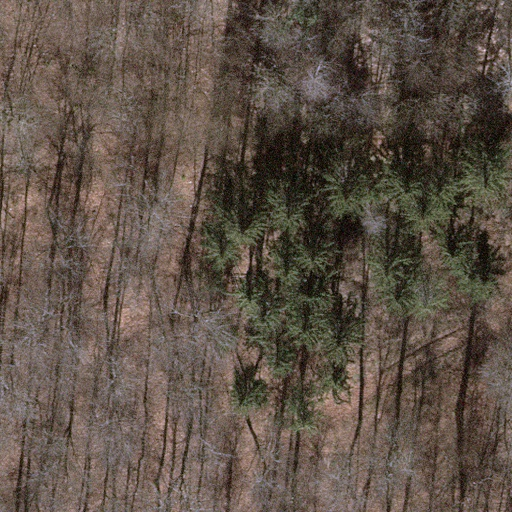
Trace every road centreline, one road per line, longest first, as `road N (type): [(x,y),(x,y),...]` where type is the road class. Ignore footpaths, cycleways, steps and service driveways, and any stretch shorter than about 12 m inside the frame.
road 1 (track): [(511,76),(244,140),(0,179)]
road 2 (track): [(168,511),(397,354),(511,313)]
